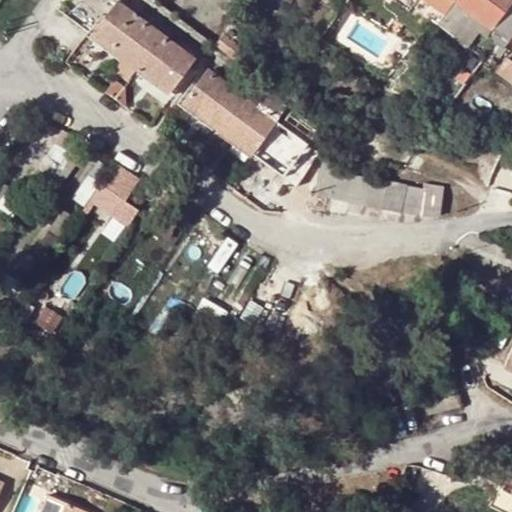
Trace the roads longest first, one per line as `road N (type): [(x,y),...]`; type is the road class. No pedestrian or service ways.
road 1 (residential): [(5,74),(64,94),(257,222),(294,233),(511,222)]
road 2 (residential): [(183,503),(479,432),(511,432)]
road 3 (residential): [(0,428),(183,503)]
